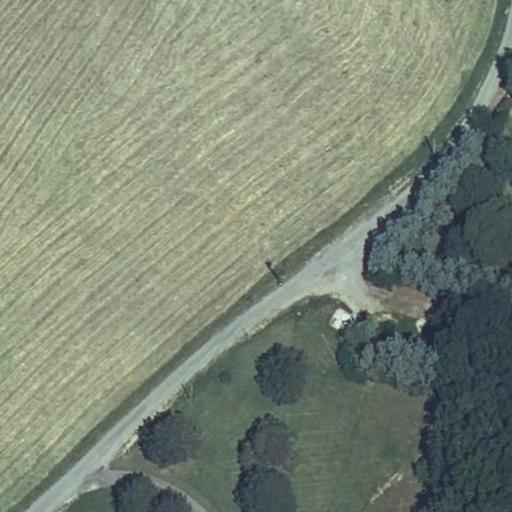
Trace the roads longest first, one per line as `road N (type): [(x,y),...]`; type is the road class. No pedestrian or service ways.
road 1 (unclassified): [(511,3),(478,95),(413,191),(266,293),(93,451)]
road 2 (unclassified): [(93,451),(196,511)]
